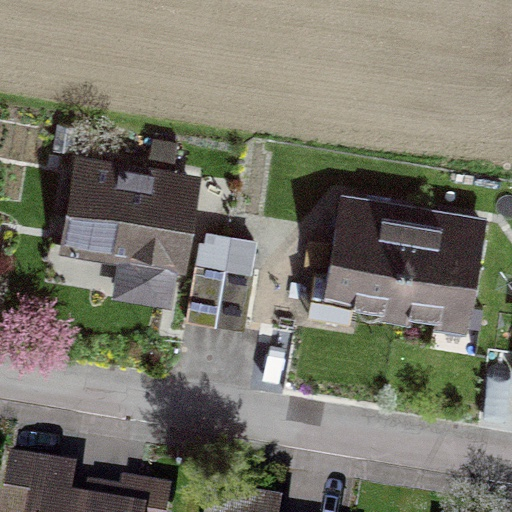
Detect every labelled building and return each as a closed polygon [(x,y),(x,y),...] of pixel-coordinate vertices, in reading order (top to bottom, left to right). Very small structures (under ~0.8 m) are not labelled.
[(189,231),(197,174),(72,156),(57,256),(114,264),(110,295),(167,305),(178,255),(247,265),(252,241),(189,231)] [(397,303),(410,208),(338,198),(325,293),(397,303)] [(410,208),(397,303),(468,313),(481,218),(410,208)] [(187,317),(215,322),(225,266),(195,262),(187,317)] [(225,266),(215,322),(243,327),(253,272),(225,266)] [(73,465),(10,456),(2,511),(142,511),(143,511),(151,511),(164,511),(168,487),(120,480),(118,488),(86,484),(84,499),(69,497),(73,465)] [(276,511),(278,500),(216,492),(213,511),(276,511)]
